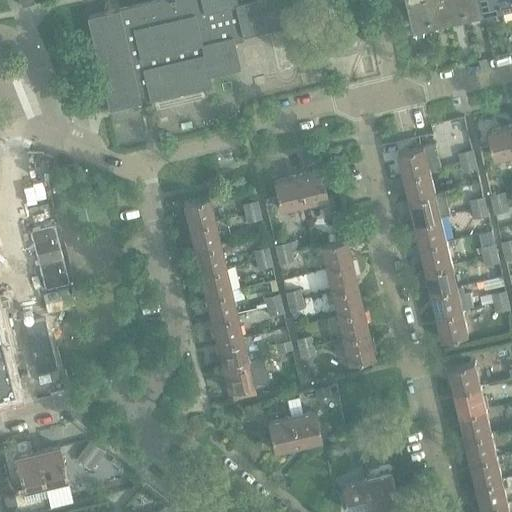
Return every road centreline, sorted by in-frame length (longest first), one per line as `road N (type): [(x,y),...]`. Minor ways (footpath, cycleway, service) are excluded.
road 1 (residential): [(433,511),(445,474),(426,390),(398,328),(357,102)]
road 2 (residential): [(136,385),(162,378),(182,346),(141,161)]
road 3 (residential): [(141,161),(357,102)]
road 4 (residential): [(269,511),(178,438),(144,421)]
road 5 (residential): [(0,418),(136,385)]
road 6 (residential): [(144,421),(160,461),(223,511)]
road 7 (residential): [(393,97),(511,72)]
